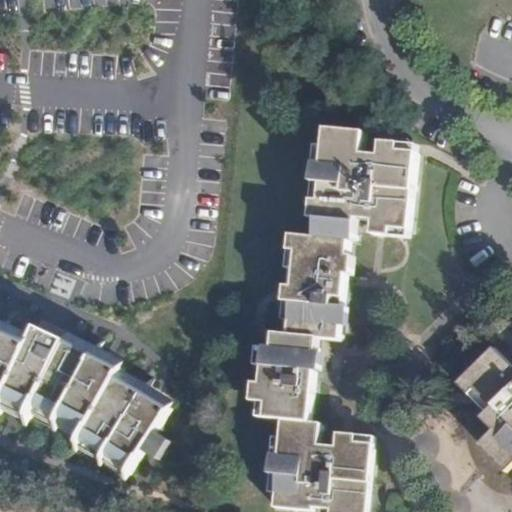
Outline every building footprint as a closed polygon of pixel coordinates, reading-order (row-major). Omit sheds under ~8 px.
[(326,240),(301,237),(295,289),(307,290),(305,303),(294,302),(290,336),(343,342),(354,242),(358,243),(360,220),(378,222),(378,217),(395,219),(394,230),(412,232),(421,155),(384,151),(384,158),(367,157),(369,135),(337,131),(335,149),(327,148),(319,221),(328,222),(326,240)] [(65,415),(96,355),(40,328),(34,341),(15,384),(26,389),(22,398),(34,404),(28,416),(32,418),(41,403),(65,415)] [(15,384),(34,341),(4,330),(0,339),(0,400),(6,403),(15,384)] [(271,401),(269,418),(294,421),(313,423),(320,353),(289,350),(275,348),(274,364),(266,363),(262,400),(271,401)] [(489,399),(497,407),(488,416),(484,420),(497,433),(482,448),(504,469),(511,461),(511,365),(496,349),(465,380),(477,392),(493,375),(503,385),(489,399)] [(90,429),(119,377),(123,370),(96,355),(65,415),(90,429)] [(146,393),(119,377),(90,429),(86,437),(112,451),(146,393)] [(146,393),(112,451),(139,467),(174,407),(146,393)] [(324,424),(313,423),(294,421),(292,439),(284,439),(277,508),(313,511),(316,511),(317,509),(334,510),(335,494),(353,496),(351,511),(370,511),(377,445),(340,442),(340,447),(322,446),(324,424)]
